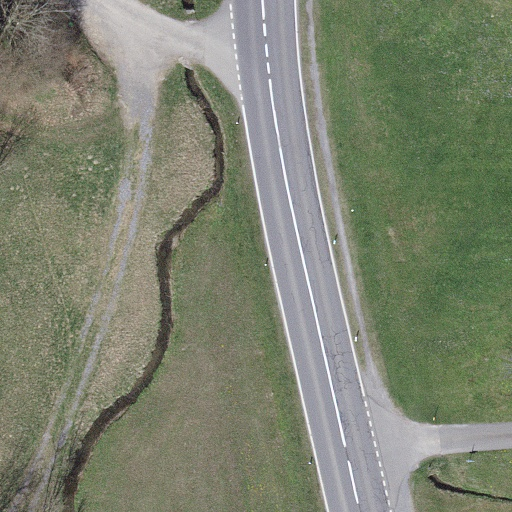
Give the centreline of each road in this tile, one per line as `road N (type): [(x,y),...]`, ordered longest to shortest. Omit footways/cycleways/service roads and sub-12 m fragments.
road 1 (secondary): [(361,511),(287,185),(264,0)]
road 2 (track): [(267,57),(145,31),(100,0)]
road 3 (track): [(511,452),(351,466)]
